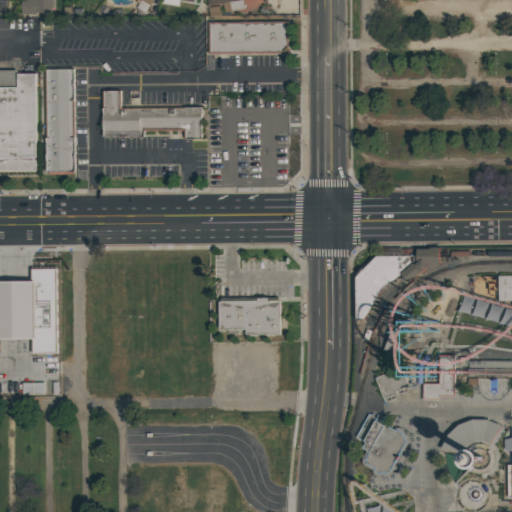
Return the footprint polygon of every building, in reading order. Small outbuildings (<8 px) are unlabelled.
[(51,0),(52,12),(36,12),(36,15),(21,15),(21,0),(51,0)] [(242,0),(244,9),(224,12),(223,3),(210,5),(210,4),(207,4),(206,0),(242,0)] [(208,22),(288,22),(288,53),(208,54),(208,22)] [(75,172),(46,172),(45,69),(74,69),(75,172)] [(0,70),(18,70),(18,75),(37,75),(38,174),(0,174),(0,70)] [(144,131),(144,137),(102,137),(102,90),(121,90),(122,107),(201,107),(202,138),(184,139),(184,131),(144,131)] [(365,320),(356,320),(356,279),(357,277),(366,268),(377,257),(383,256),(401,256),(402,256),(413,256),(417,256),(417,249),(439,248),(440,265),(437,265),(435,265),(433,266),(434,269),(428,269),(408,284),(401,275),(382,291),(365,320)] [(401,256),(401,248),(383,248),(383,256),(401,256)] [(357,277),(355,275),(364,266),(366,268),(357,277)] [(0,281),(31,281),(31,269),(57,268),(57,269),(58,354),(33,354),(32,338),(0,338),(0,281)] [(511,276),(498,276),(499,302),(511,301),(511,276)] [(480,280),(478,280),(475,281),(474,282),(473,284),(473,285),(472,287),(473,290),(474,292),(476,293),(478,294),(481,293),(482,293),(484,291),(485,290),(486,287),(485,285),(484,283),(483,282),(481,281),(480,280)] [(459,314),(511,326),(511,321),(511,308),(463,297),(459,314)] [(280,298),(219,298),(219,330),(247,330),(246,336),(281,335),(280,298)] [(367,330),(363,340),(368,343),(372,332),(367,330)] [(392,333),(405,359),(393,366),(384,352),(392,333)] [(454,385),(454,356),(438,356),(438,368),(440,368),(440,385),(454,385)] [(376,378),(384,400),(387,398),(392,396),(396,395),(397,394),(396,392),(402,389),(407,388),(409,387),(408,383),(402,368),(393,372),(383,376),(376,378)] [(383,376),(381,372),(392,368),(393,372),(383,376)] [(23,383),(23,395),(45,395),(45,383),(23,383)] [(423,400),(440,401),(440,397),(454,397),(454,388),(454,386),(454,385),(440,385),(424,384),(423,384),(423,385),(423,400)] [(442,449),(445,450),(464,453),(465,451),(466,449),(469,445),(477,442),(482,442),(486,443),(490,444),(502,426),(488,420),(473,420),(459,426),(448,436),(442,449)] [(375,421),(381,424),(385,425),(390,428),(396,431),(397,430),(397,429),(399,428),(400,428),(402,429),(404,431),(405,432),(405,434),(407,435),(408,437),(410,439),(409,443),(407,447),(408,449),(409,457),(407,463),(405,465),(399,470),(394,471),(391,475),(389,477),(387,477),(381,475),(379,476),(376,477),(374,475),(373,473),(373,471),(371,470),(365,467),(363,465),(362,463),(362,461),(362,458),(365,452),(363,450),(366,443),(364,442),(375,421)] [(511,462),(511,449),(503,448),(502,438),(510,435),(510,427),(510,426),(511,426),(511,462)] [(477,448),(480,448),(484,449),(485,450),(487,451),(488,453),(490,456),(490,460),(489,462),(488,465),(484,468),(480,469),(476,469),(474,468),(472,467),(472,466),(471,466),(470,464),(469,462),(468,458),(469,455),(470,453),(473,450),(477,448)] [(465,496),(465,492),(466,490),(466,489),(468,487),(471,486),(474,485),(477,486),(478,487),(479,488),(481,489),(481,490),(482,494),(482,496),(480,498),(478,501),(477,501),(474,502),(471,502),(468,501),(466,499),(465,496)]
